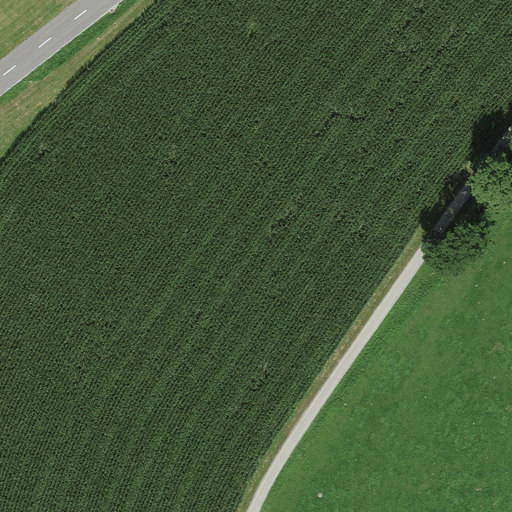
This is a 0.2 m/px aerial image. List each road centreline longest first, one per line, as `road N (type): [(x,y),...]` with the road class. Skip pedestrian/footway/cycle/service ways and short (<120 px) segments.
road 1 (track): [(258,511),(321,409),(511,146)]
road 2 (tertiary): [(0,79),(100,0)]
